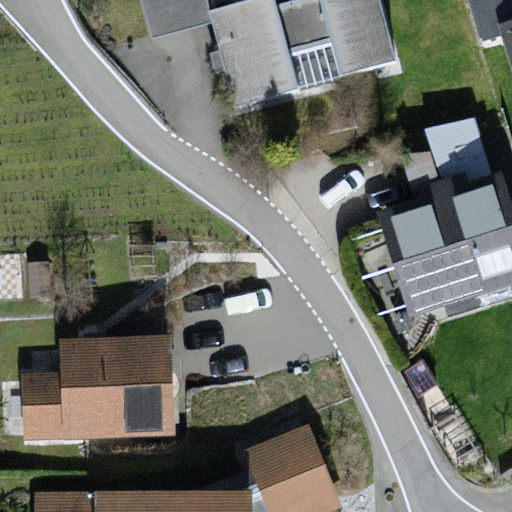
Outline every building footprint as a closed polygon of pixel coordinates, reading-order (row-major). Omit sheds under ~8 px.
[(145,0),(155,29),(215,11),(212,0),(145,0)] [(278,2),(210,21),(234,121),(303,97),(292,54),(331,47),(343,88),(401,72),(379,0),(320,0),(320,6),(279,14),(278,2)] [(511,0),(469,0),(485,47),(505,40),(503,56),(511,79),(511,0)] [(485,182),(390,211),(389,234),(412,310),(442,324),(511,307),(511,207),(506,187),(485,182)] [(175,346),(60,346),(61,381),(28,378),(29,445),(178,446),(175,346)] [(345,511),(305,434),(243,454),(265,511),(345,511)] [(246,511),(245,497),(36,499),(35,511),(246,511)]
